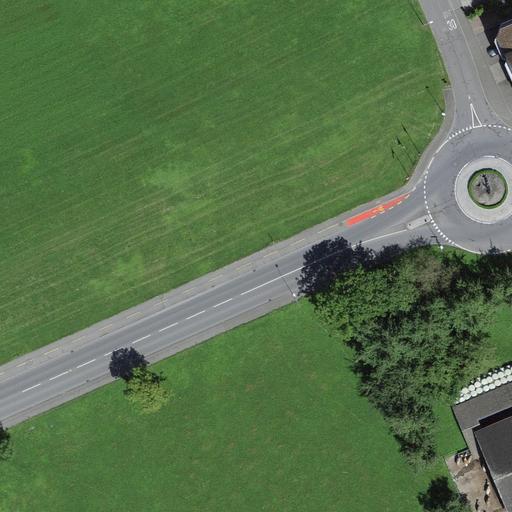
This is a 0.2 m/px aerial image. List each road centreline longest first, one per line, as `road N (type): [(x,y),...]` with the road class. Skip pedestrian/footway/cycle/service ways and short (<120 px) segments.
road 1 (secondary): [(443,212),(0,402)]
road 2 (residential): [(478,137),(435,0)]
